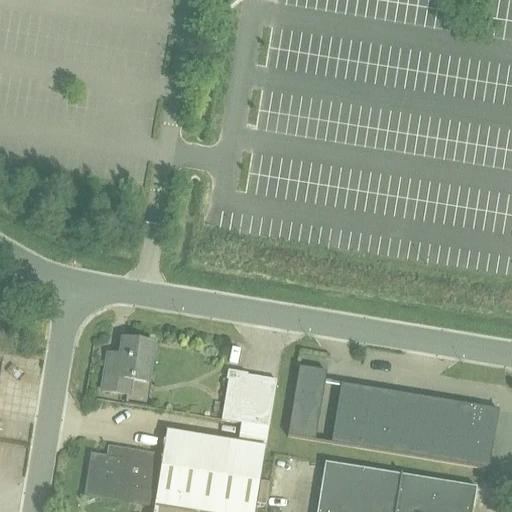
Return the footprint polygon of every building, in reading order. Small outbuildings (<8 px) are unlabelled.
[(118,368),(106,366),(102,392),(129,396),(131,381),(148,383),(154,345),(123,340),(118,368)] [(287,438),(315,442),(326,373),(299,369),(287,438)] [(221,421),(269,429),(276,382),(229,374),(221,421)] [(499,411),(341,385),(331,445),(489,471),(499,411)] [(254,511),(265,449),(166,432),(162,458),(109,448),(107,458),(92,456),(85,496),(127,503),(129,489),(157,494),(153,511),(254,511)] [(325,464),(317,511),(472,511),(476,489),(325,464)] [(269,484),(260,482),(256,504),(265,506),(269,484)]
